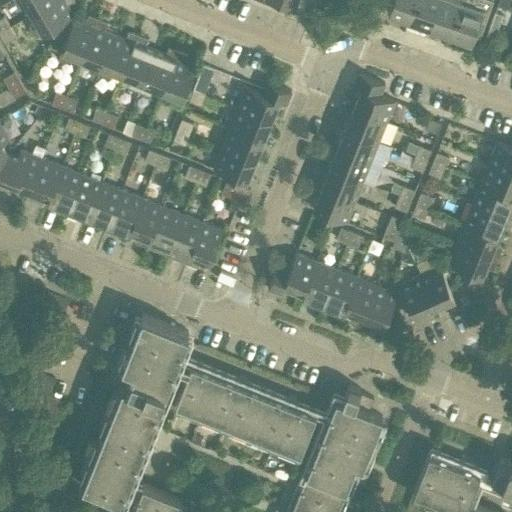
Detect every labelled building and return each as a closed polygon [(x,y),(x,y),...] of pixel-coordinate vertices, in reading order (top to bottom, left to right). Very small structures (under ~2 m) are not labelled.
[(30,12),(50,0),(13,0),(17,7),(25,3),(30,12)] [(70,0),(50,0),(30,12),(35,20),(27,24),(33,35),(72,13),(66,3),(70,0)] [(409,20),(416,0),(392,0),(388,12),(409,20)] [(429,27),(439,0),(416,0),(409,20),(429,27)] [(450,34),(462,1),(459,0),(439,0),(429,27),(450,34)] [(462,0),(462,1),(450,34),(471,42),(474,34),(480,36),(492,0),(462,0)] [(495,11),(490,24),(497,27),(502,13),(495,11)] [(81,57),(97,16),(88,12),(84,20),(73,16),(57,57),(69,61),(72,54),(81,57)] [(0,16),(0,29),(9,24),(3,15),(0,16)] [(98,73),(114,32),(104,28),(107,20),(97,16),(81,57),(90,61),(87,68),(98,73)] [(14,34),(9,24),(0,29),(0,35),(3,41),(14,34)] [(493,38),(497,27),(490,24),(486,36),(493,38)] [(120,73),(137,32),(127,28),(124,36),(114,32),(98,73),(109,77),(112,70),(120,73)] [(137,89),(154,48),(144,44),(147,36),(137,32),(120,73),(129,77),(126,85),(137,89)] [(160,89),(177,48),(167,44),(164,52),(154,48),(137,89),(149,94),(152,86),(160,89)] [(187,52),(177,48),(160,89),(169,93),(166,101),(178,106),(195,65),(183,60),(187,52)] [(207,88),(215,64),(204,61),(197,85),(207,88)] [(2,76),(8,86),(19,80),(13,70),(2,76)] [(361,86),(353,105),(386,118),(394,98),(380,92),(385,81),(358,70),(353,83),(361,86)] [(245,84),(237,105),(270,118),(278,99),(285,102),(290,89),(264,79),(260,90),(245,84)] [(24,90),(19,80),(8,86),(13,96),(24,90)] [(204,92),(192,87),(187,98),(200,103),(204,92)] [(61,106),(66,94),(55,90),(50,102),(61,106)] [(77,98),(66,94),(61,106),(72,110),(77,98)] [(262,139),(270,118),(237,105),(229,125),(262,139)] [(386,118),(353,105),(345,126),(378,139),(386,118)] [(102,122),(106,110),(96,106),(91,118),(102,122)] [(117,114),(106,110),(102,122),(112,126),(117,114)] [(74,131),(79,119),(68,115),(63,127),(74,131)] [(440,121),(429,116),(424,127),(436,131),(440,121)] [(180,117),(176,128),(188,133),(193,122),(180,117)] [(89,124),(79,119),(74,131),(85,136),(89,124)] [(141,138),(147,126),(136,122),(131,134),(141,138)] [(254,159),(262,139),(229,125),(220,146),(254,159)] [(157,130),(147,126),(141,138),(152,142),(157,130)] [(378,139),(345,126),(337,146),(370,159),(378,139)] [(183,143),(188,133),(176,128),(172,138),(183,143)] [(114,147),(119,135),(108,131),(103,143),(114,147)] [(130,140),(119,135),(114,147),(125,151),(130,140)] [(497,139),(489,160),(511,169),(511,143),(511,145),(497,139)] [(418,144),(414,154),(426,159),(430,148),(418,144)] [(246,179),(254,159),(220,146),(212,166),(246,179)] [(370,159),(337,146),(329,166),(362,179),(370,159)] [(27,188),(40,155),(20,147),(16,155),(6,150),(0,157),(0,173),(7,177),(6,180),(27,188)] [(154,163),(159,151),(148,147),(143,159),(154,163)] [(170,156),(159,151),(154,163),(165,168),(170,156)] [(435,151),(431,161),(443,166),(448,155),(435,151)] [(421,170),(426,159),(414,154),(409,165),(421,170)] [(47,196),(60,163),(40,155),(27,188),(47,196)] [(511,192),(511,169),(489,160),(481,180),(511,192)] [(439,177),(443,166),(431,161),(427,172),(439,177)] [(64,212),(80,171),(60,163),(47,196),(56,200),(53,208),(64,212)] [(194,179),(199,167),(188,163),(183,175),(194,179)] [(362,179),(329,166),(321,186),(354,199),(362,179)] [(210,172),(199,167),(194,179),(205,184),(210,172)] [(87,213),(101,179),(80,171),(64,212),(75,217),(78,209),(87,213)] [(230,196),(236,182),(226,178),(220,192),(230,196)] [(104,229),(121,187),(101,179),(87,213),(96,216),(93,224),(104,229)] [(511,202),(510,202),(511,197),(511,192),(481,180),(472,200),(511,215),(511,202)] [(249,187),(236,182),(230,196),(243,201),(249,187)] [(402,184),(397,194),(410,199),(414,188),(402,184)] [(354,199),(321,186),(312,206),(346,220),(354,199)] [(127,229),(140,195),(121,187),(104,229),(115,233),(118,225),(127,229)] [(420,191),(415,201),(427,206),(432,196),(420,191)] [(406,210),(410,199),(397,194),(393,205),(406,210)] [(144,245),(161,203),(140,195),(127,229),(136,232),(133,240),(144,245)] [(508,228),(511,218),(511,215),(472,200),(464,220),(497,233),(501,224),(508,228)] [(423,217),(427,206),(415,201),(411,212),(423,217)] [(167,245),(181,211),(161,203),(144,245),(155,249),(158,241),(167,245)] [(184,261),(201,219),(181,211),(167,245),(176,248),(173,256),(184,261)] [(390,214),(386,224),(398,229),(400,224),(402,219),(390,214)] [(221,228),(201,219),(184,261),(195,265),(198,258),(208,261),(221,228)] [(494,242),(497,233),(464,220),(456,241),(497,256),(501,245),(494,242)] [(395,234),(398,229),(386,224),(381,235),(393,240),(395,234)] [(411,229),(400,224),(398,229),(395,234),(407,239),(411,229)] [(346,241),(350,229),(340,225),(335,237),(346,241)] [(361,234),(350,229),(346,241),(357,246),(361,234)] [(403,250),(407,239),(395,234),(393,240),(391,245),(403,250)] [(492,268),(497,256),(456,241),(448,261),(481,274),(485,265),(492,268)] [(316,259),(295,250),(289,264),(278,260),(267,286),(280,291),(283,283),(303,292),(316,259)] [(336,266),(316,259),(303,292),(311,295),(308,303),(319,307),(336,266)] [(440,264),(419,273),(433,305),(464,291),(458,280),(449,284),(440,264)] [(342,307),(356,274),(336,266),(319,307),(330,312),(333,304),(342,307)] [(433,305),(419,273),(399,282),(408,302),(397,306),(402,318),(433,305)] [(359,323),(376,282),(356,274),(342,307),(351,311),(348,319),(359,323)] [(396,291),(376,282),(359,323),(370,327),(373,320),(383,324),(396,291)] [(142,443),(159,401),(188,329),(141,311),(121,361),(116,359),(108,377),(120,381),(81,481),(121,497),(139,450),(144,452),(147,445),(142,443)] [(174,400),(299,450),(315,410),(292,401),(294,395),(288,393),(285,398),(244,382),(246,376),(239,373),(237,379),(190,360),(174,400)] [(334,511),(354,463),(361,465),(381,414),(367,409),(372,395),(358,390),(360,386),(348,382),(341,398),(335,396),(297,491),(292,489),(289,496),(294,498),(288,511),(334,511)] [(462,510),(478,470),(428,449),(411,489),(462,510)] [(506,493),(511,495),(511,463),(510,462),(511,461),(498,456),(490,478),(509,486),(506,493)] [(174,511),(181,497),(141,481),(129,511),(174,511)] [(498,511),(473,502),(469,511),(498,511)]
